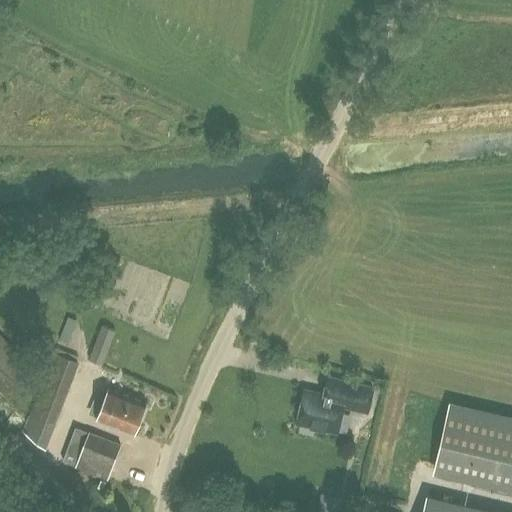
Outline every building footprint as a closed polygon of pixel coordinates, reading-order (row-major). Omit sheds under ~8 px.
[(88,360),(101,365),(113,331),(100,326),(88,360)] [(0,390),(11,400),(37,370),(0,336),(0,390)] [(53,354),(22,433),(40,447),(44,446),(76,363),(53,354)] [(323,384),(324,372),(304,370),(303,383),(323,384)] [(343,405),(368,411),(373,387),(328,377),(324,394),(305,390),(297,422),(337,431),(343,405)] [(96,419),(134,433),(145,404),(108,389),(96,419)] [(434,468),(511,485),(511,418),(449,404),(434,468)] [(73,466),(107,479),(120,446),(74,428),(58,472),(69,476),(73,466)] [(100,481),(96,490),(102,492),(106,483),(100,481)] [(511,511),(511,510),(430,490),(424,511),(511,511)]
